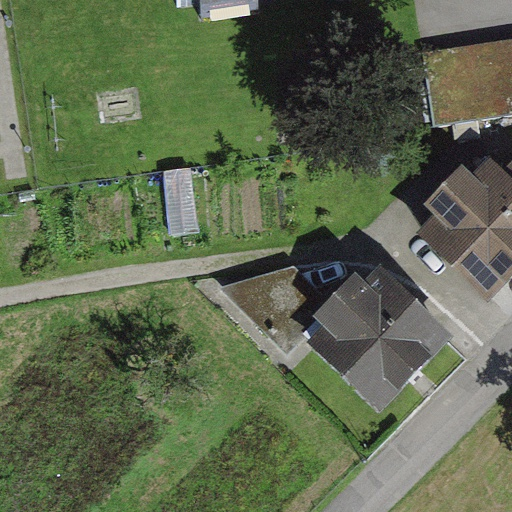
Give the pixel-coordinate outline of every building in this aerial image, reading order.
[(184,0),(186,13),(267,0),(184,0)] [(511,45),(428,57),(438,126),(511,116),(511,45)] [(511,293),(511,179),(499,167),(426,242),(496,310),(511,293)] [(299,271),(236,290),(290,354),(317,336),(337,318),(299,271)] [(337,318),(317,336),(385,415),(461,351),(393,271),(337,318)]
